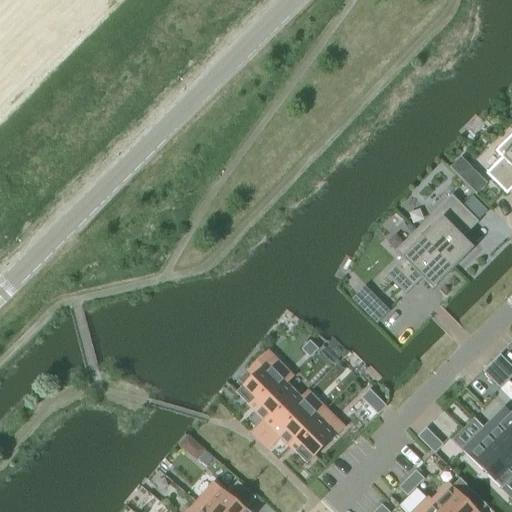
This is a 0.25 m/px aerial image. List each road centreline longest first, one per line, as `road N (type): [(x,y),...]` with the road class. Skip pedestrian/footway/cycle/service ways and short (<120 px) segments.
road 1 (unclassified): [(290,0),(0,290)]
road 2 (residential): [(326,511),(384,454),(406,413),(511,309)]
